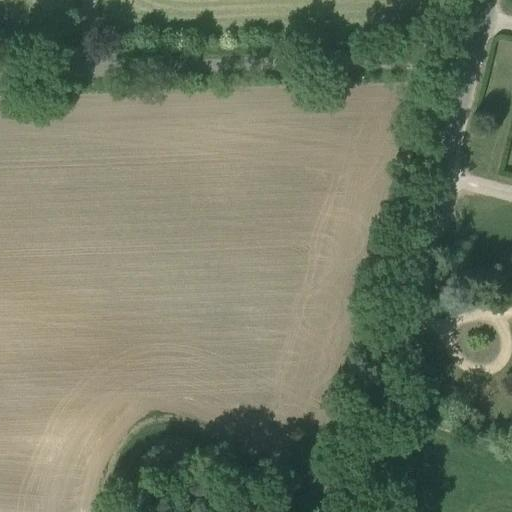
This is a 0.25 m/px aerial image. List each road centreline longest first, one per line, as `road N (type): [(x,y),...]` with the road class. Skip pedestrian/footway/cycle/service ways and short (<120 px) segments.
road 1 (unclassified): [(474,62),(0,74)]
road 2 (tertiary): [(360,511),(474,62)]
